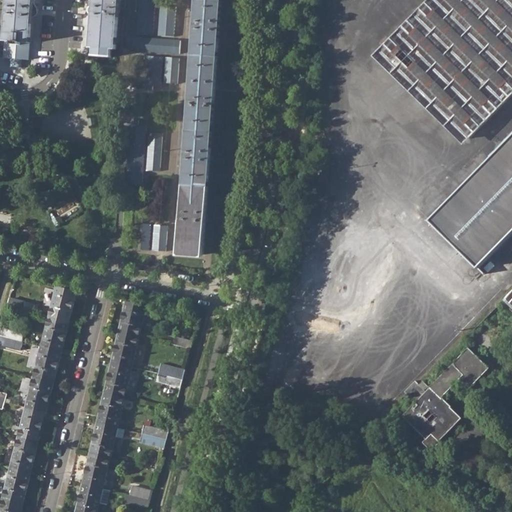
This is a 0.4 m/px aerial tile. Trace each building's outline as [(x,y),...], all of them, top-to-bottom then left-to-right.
[(33,7),(33,0),(8,0),(4,58),(11,59),(10,67),(21,68),(22,59),(28,60),(32,18),(36,15),(37,11),(36,9),(33,7)] [(116,49),(119,0),(94,0),(94,4),(89,6),(87,9),(87,11),(90,15),(93,15),(91,47),(96,47),(95,54),(110,56),(111,48),(116,49)] [(139,0),(137,33),(153,34),(154,0),(139,0)] [(196,0),(179,252),(204,253),(221,0),(196,0)] [(511,0),(433,0),(389,45),(477,134),(511,98),(511,0)] [(174,36),(176,7),(161,6),(159,35),(174,36)] [(181,40),(130,37),(129,49),(180,53),(181,40)] [(147,56),(145,88),(153,89),(153,87),(161,87),(163,57),(147,56)] [(178,83),(179,57),(167,57),(165,82),(178,83)] [(131,120),(126,183),(134,183),(134,185),(143,185),(146,126),(138,126),(139,120),(131,120)] [(150,132),(147,169),(160,170),(163,133),(150,132)] [(511,144),(435,223),(484,271),(511,242),(511,144)] [(336,147),(332,164),(340,166),(344,149),(336,147)] [(480,156),(465,166),(472,175),(486,165),(480,156)] [(144,223),(142,249),(150,249),(151,223),(144,223)] [(155,224),(153,249),(166,250),(168,225),(155,224)] [(431,253),(420,266),(437,281),(448,268),(431,253)] [(48,316),(70,321),(78,290),(56,285),(48,316)] [(8,306),(32,312),(35,304),(11,298),(8,306)] [(511,318),(511,299),(502,309),(511,318)] [(118,332),(140,337),(147,305),(126,301),(118,332)] [(41,346),(62,351),(70,321),(48,316),(41,346)] [(0,334),(0,335),(17,340),(19,332),(2,327),(0,334)] [(111,362),(132,367),(140,337),(118,332),(111,362)] [(0,344),(21,350),(24,342),(17,340),(0,335),(0,344)] [(173,345),(191,349),(193,342),(175,337),(173,345)] [(33,376),(54,381),(62,351),(41,346),(33,376)] [(467,348),(428,388),(424,392),(422,390),(412,400),(414,402),(401,416),(424,439),(421,442),(430,451),(440,441),(439,440),(461,418),(441,397),(458,381),(467,390),(488,368),(467,348)] [(104,393),(125,398),(132,367),(111,362),(104,393)] [(157,382),(181,388),(183,379),(160,374),(157,382)] [(26,407),(47,412),(54,381),(33,376),(26,407)] [(412,400),(422,390),(414,382),(404,392),(405,394),(404,395),(407,399),(409,397),(412,400)] [(97,423),(118,428),(125,398),(104,393),(97,423)] [(0,406),(10,409),(12,403),(5,401),(0,399),(0,406)] [(18,437),(39,442),(47,412),(26,407),(18,437)] [(90,453),(111,459),(118,428),(97,423),(90,453)] [(143,433),(167,439),(170,431),(145,425),(143,433)] [(141,442),(165,448),(167,439),(143,433),(141,442)] [(10,467),(31,472),(39,442),(18,437),(10,467)] [(83,484),(104,488),(111,459),(90,453),(83,484)] [(3,497),(24,502),(31,472),(10,467),(3,497)] [(76,511),(98,511),(104,488),(83,484),(76,511)] [(133,487),(131,495),(151,500),(154,491),(133,487)] [(124,503),(149,509),(151,500),(131,495),(127,494),(124,503)] [(0,507),(0,511),(21,511),(24,502),(3,497),(0,507)]
